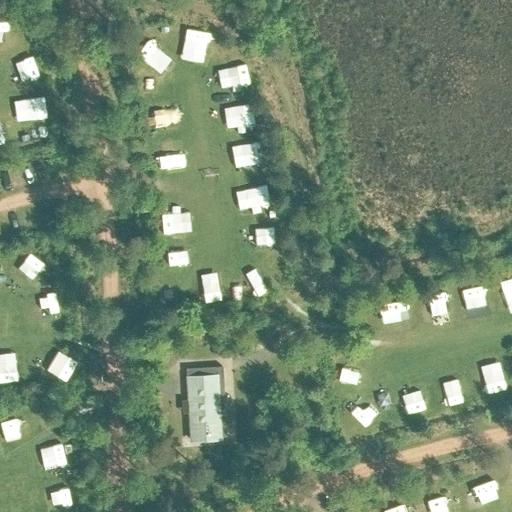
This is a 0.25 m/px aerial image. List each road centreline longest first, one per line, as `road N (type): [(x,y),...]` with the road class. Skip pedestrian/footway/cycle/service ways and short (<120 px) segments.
road 1 (track): [(511,244),(391,279),(348,285),(311,275),(295,127),(261,48),(211,14),(127,0)]
road 2 (track): [(74,0),(90,95),(125,511)]
road 3 (track): [(264,511),(320,485),(511,431)]
